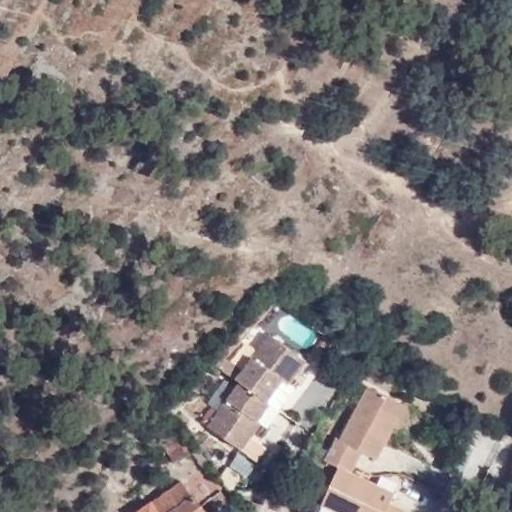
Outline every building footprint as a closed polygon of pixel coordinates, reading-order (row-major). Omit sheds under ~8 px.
[(303,353),(318,331),(285,310),(271,331),(303,353)] [(268,333),(236,377),(240,379),(269,401),(275,405),(289,386),(286,383),(304,359),(268,333)] [(336,348),(354,358),(350,364),(355,367),(362,355),(340,342),(336,348)] [(263,442),(250,433),(260,420),(267,426),(279,408),(275,405),(269,401),(240,379),(208,423),(240,447),(253,457),(263,442)] [(390,429),(402,405),(364,387),(338,441),(335,440),(327,456),(352,467),(360,452),(376,459),(390,429)] [(402,405),(390,429),(399,433),(411,409),(402,405)] [(352,467),(327,456),(324,462),(338,469),(321,504),(337,511),(406,511),(388,503),(393,493),(351,474),(354,469),(352,467)] [(208,511),(203,504),(223,490),(208,466),(189,484),(187,481),(141,511),(208,511)]
